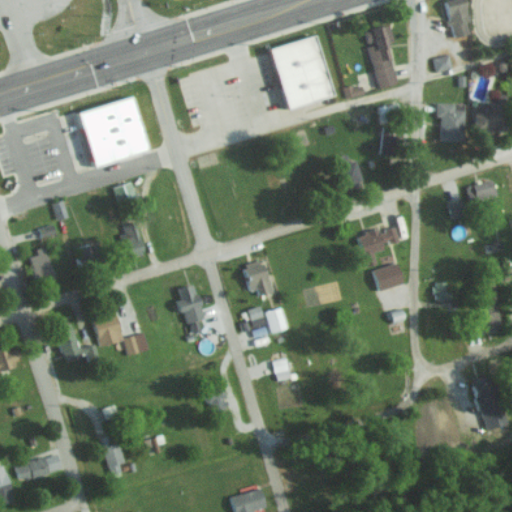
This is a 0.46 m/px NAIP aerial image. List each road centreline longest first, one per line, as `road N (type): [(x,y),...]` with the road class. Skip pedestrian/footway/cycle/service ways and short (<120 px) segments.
road 1 (residential): [(0,319),(511,153)]
road 2 (residential): [(423,369),(412,336),(413,0)]
road 3 (primary): [(0,97),(316,0)]
road 4 (residential): [(511,344),(423,369),(412,395),(374,418),(281,447)]
road 5 (residential): [(281,447),(266,449),(209,252)]
road 6 (residential): [(209,252),(145,51)]
road 7 (residential): [(74,501),(78,486),(23,312)]
